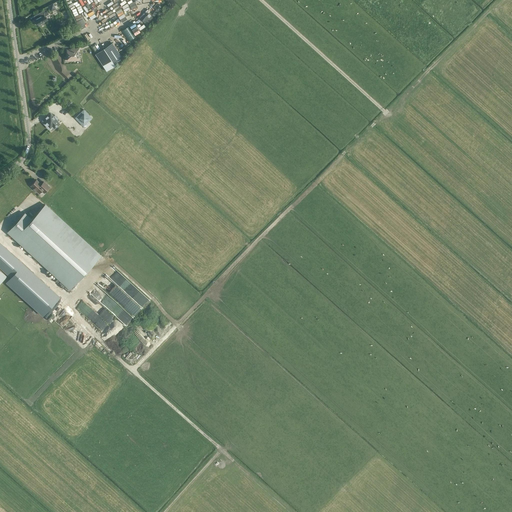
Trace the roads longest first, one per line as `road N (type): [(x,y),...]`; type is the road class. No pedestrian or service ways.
road 1 (track): [(359,137),(176,325),(107,265),(69,303)]
road 2 (tertiary): [(0,177),(20,163),(29,139),(8,0)]
road 3 (track): [(132,370),(0,237)]
road 4 (track): [(176,325),(132,370),(221,449)]
road 5 (track): [(472,26),(386,112),(376,103)]
